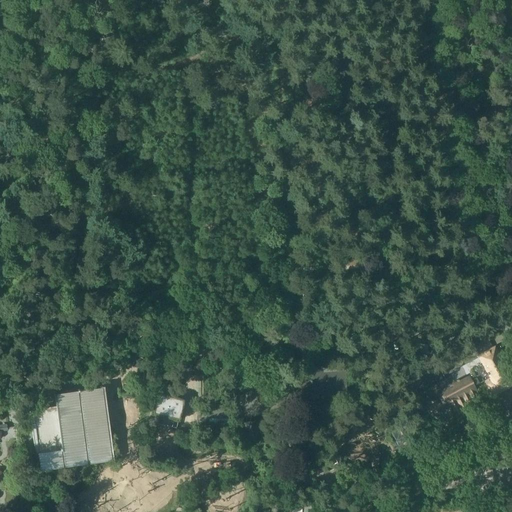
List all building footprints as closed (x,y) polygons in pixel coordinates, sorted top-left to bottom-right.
[(474,336),(469,339),(474,348),(479,345),(474,336)] [(437,384),(431,387),(434,393),(442,408),(449,404),(455,415),(481,401),(473,385),(490,376),(493,380),(487,384),(489,388),(493,395),(498,392),(501,391),(511,385),(511,370),(507,373),(494,349),(449,373),(451,377),(445,379),(442,373),(434,378),(436,380),(437,384)] [(310,374),(298,375),(299,392),(325,390),(325,396),(346,394),(345,376),(345,372),(322,373),(322,368),(313,368),(313,374),(310,374)] [(237,379),(239,383),(245,379),(242,375),(237,379)] [(218,395),(230,400),(236,385),(237,383),(224,378),(218,395)] [(38,453),(40,470),(112,461),(110,444),(114,436),(114,435),(108,430),(102,387),(54,394),(56,406),(29,410),(32,432),(24,433),(26,446),(34,445),(35,454),(38,453)] [(154,413),(179,419),(183,401),(158,395),(154,413)] [(394,397),(387,401),(391,409),(398,405),(394,397)] [(385,414),(384,407),(385,406),(377,399),(368,405),(379,418),(385,414)] [(229,418),(229,405),(208,404),(208,405),(197,405),(197,426),(212,427),(212,426),(229,427),(229,418)] [(261,441),(259,424),(259,421),(243,422),(243,426),(245,442),(261,441)] [(488,438),(458,454),(456,458),(460,465),(464,467),(497,449),(491,438),(488,438)] [(263,511),(264,503),(268,503),(269,478),(253,477),(250,511),(263,511)] [(21,492),(23,511),(31,511),(28,490),(21,492)] [(452,499),(452,492),(443,493),(443,501),(452,499)] [(304,501),(304,511),(305,511),(319,511),(320,502),(304,501)]
